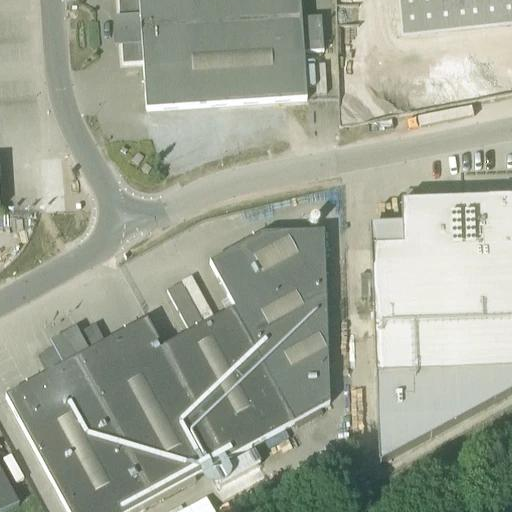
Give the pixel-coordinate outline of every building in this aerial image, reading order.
[(143,66),(146,114),(307,104),(304,56),(323,55),(321,21),(301,23),(299,0),(138,0),(138,1),(118,2),(123,67),(143,66)] [(511,0),(397,0),(402,40),(511,27),(511,0)] [(511,202),(401,207),(402,251),(370,252),(378,469),(511,396),(511,202)] [(66,511),(137,511),(294,427),(329,407),(324,235),(263,237),(209,266),(234,312),(162,351),(147,323),(105,346),(95,328),(38,360),(47,377),(5,400),(66,511)] [(0,511),(11,511),(19,508),(0,474),(0,511)]
